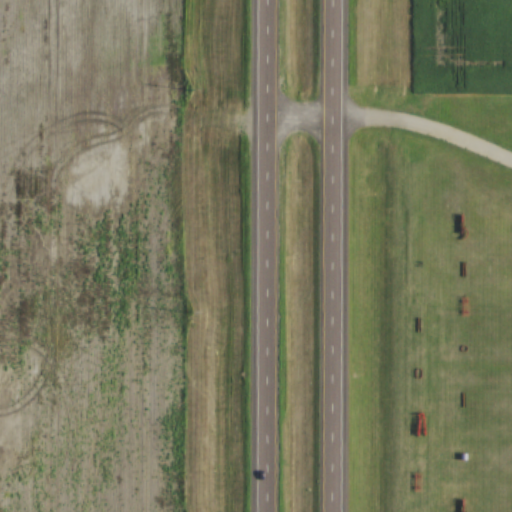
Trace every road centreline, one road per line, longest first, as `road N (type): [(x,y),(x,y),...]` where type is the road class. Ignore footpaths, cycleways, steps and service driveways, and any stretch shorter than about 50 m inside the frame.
road 1 (trunk): [(256,0),(260,511)]
road 2 (trunk): [(327,511),(325,0)]
